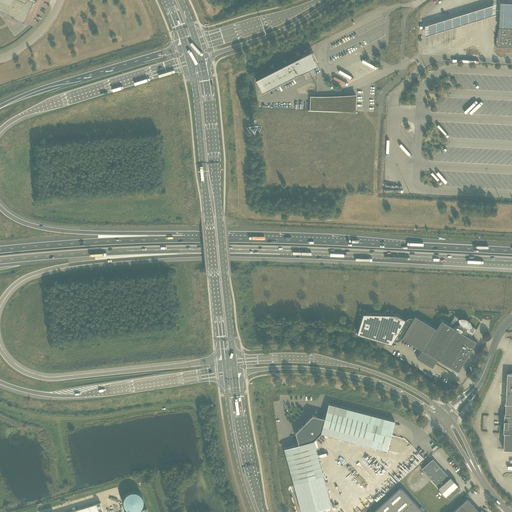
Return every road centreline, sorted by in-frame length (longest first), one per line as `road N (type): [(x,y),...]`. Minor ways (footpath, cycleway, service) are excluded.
road 1 (unknown): [(441,300),(264,293),(263,278),(442,285)]
road 2 (motorway): [(511,250),(182,238)]
road 3 (track): [(0,405),(63,419),(191,404),(226,511)]
road 4 (primary): [(232,360),(200,57)]
road 5 (primary): [(189,60),(223,360)]
road 6 (motorway): [(225,248),(511,261)]
road 7 (motorway): [(0,302),(18,280),(53,267),(225,248)]
road 8 (motorway): [(223,360),(41,378),(0,350)]
road 9 (motorway): [(0,381),(70,395),(225,373)]
road 10 (motorway): [(0,261),(225,248)]
road 11 (unclassified): [(442,410),(405,385),(350,365),(232,360)]
road 12 (unclassified): [(234,372),(285,367),(349,375),(402,393),(438,420)]
road 13 (motorway): [(0,129),(30,111),(189,60)]
road 14 (motorway): [(185,45),(0,106)]
road 15 (motorway): [(182,238),(43,228),(0,206)]
road 16 (motorway): [(182,238),(0,249)]
road 17 (tertiary): [(200,57),(274,32),(332,0)]
road 18 (secondary): [(262,511),(234,372)]
road 19 (secondary): [(225,373),(255,511)]
road 20 (tertiary): [(317,0),(196,43)]
